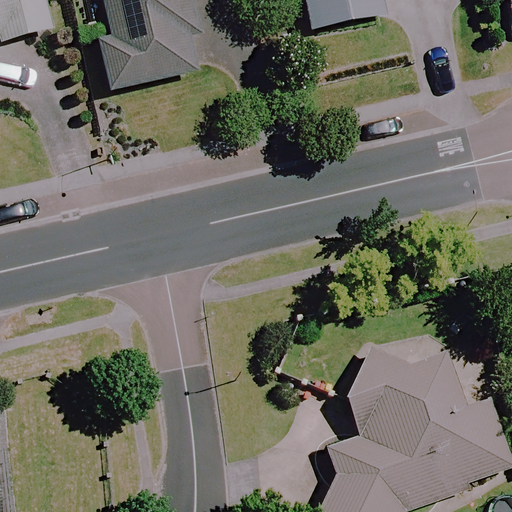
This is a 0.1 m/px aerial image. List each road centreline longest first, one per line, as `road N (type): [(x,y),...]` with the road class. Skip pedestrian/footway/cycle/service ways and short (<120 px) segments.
road 1 (tertiary): [(511,153),(157,229)]
road 2 (residential): [(189,511),(192,460),(157,229)]
road 3 (tertiary): [(157,229),(0,269)]
